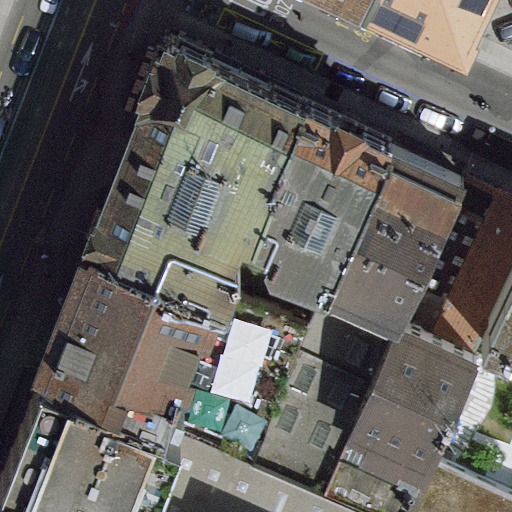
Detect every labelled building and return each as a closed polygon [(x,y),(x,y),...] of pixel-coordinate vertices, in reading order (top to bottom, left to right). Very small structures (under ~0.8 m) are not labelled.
[(374,0),(419,20),(469,43),(489,0),(374,0)] [(216,281),(227,285),(238,257),(229,243),(243,213),(256,218),(305,97),(242,68),(174,37),(138,130),(97,233),(216,281)] [(352,120),(305,97),(256,218),(278,227),(273,241),(277,251),(332,273),(418,148),(352,120)] [(466,172),(418,148),(332,273),(406,305),(466,172)] [(511,197),(434,328),(474,346),(482,329),(511,266),(511,197)] [(164,415),(216,281),(97,233),(76,287),(46,364),(164,415)] [(511,266),(482,329),(511,344),(511,266)] [(358,415),(401,315),(406,305),(332,273),(313,317),(254,454),(328,485),(342,452),(358,415)] [(254,454),(313,317),(227,285),(216,281),(164,415),(188,426),(254,454)] [(434,449),(474,346),(434,328),(401,315),(358,415),(434,449)] [(511,364),(511,344),(482,329),(474,346),(511,364)] [(164,415),(46,364),(11,454),(0,480),(0,511),(151,511),(188,426),(164,415)] [(434,449),(358,415),(342,452),(419,485),(434,449)] [(254,454),(188,426),(151,511),(378,511),(380,508),(328,485),(254,454)] [(511,511),(511,484),(434,449),(419,485),(408,511),(511,511)] [(408,511),(419,485),(342,452),(328,485),(380,508),(390,511),(408,511)]
